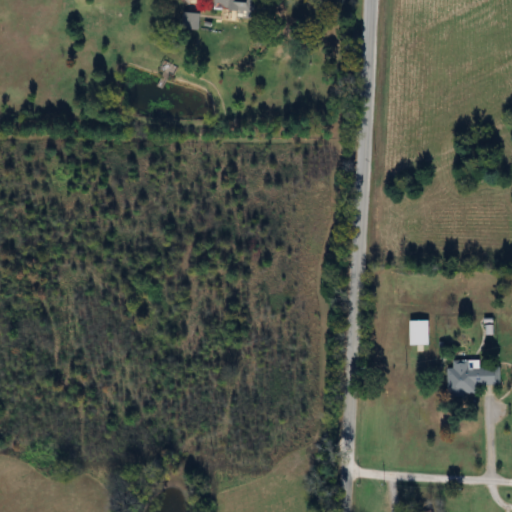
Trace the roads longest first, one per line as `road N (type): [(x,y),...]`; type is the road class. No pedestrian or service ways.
road 1 (tertiary): [(368,0),(343,511)]
road 2 (residential): [(345,474),(511,481)]
